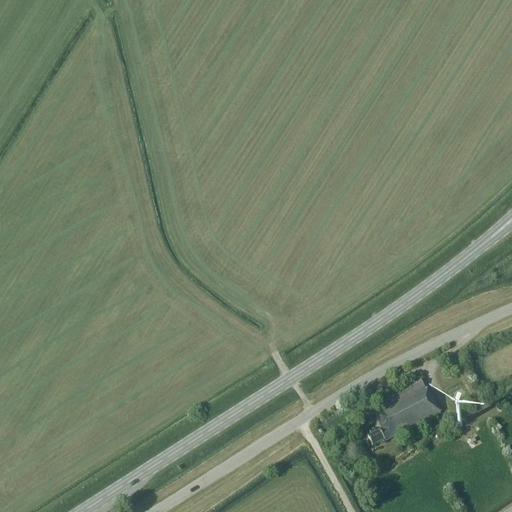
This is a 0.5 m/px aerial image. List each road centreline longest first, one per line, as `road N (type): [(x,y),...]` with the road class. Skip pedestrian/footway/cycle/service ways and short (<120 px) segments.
road 1 (primary): [(81,511),(378,321),(484,242)]
road 2 (unclassified): [(155,511),(377,374),(511,309)]
